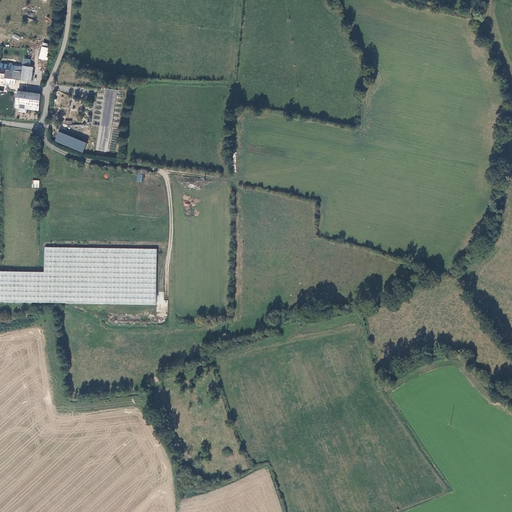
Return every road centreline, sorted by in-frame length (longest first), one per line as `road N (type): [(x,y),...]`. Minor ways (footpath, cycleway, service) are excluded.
road 1 (track): [(165,300),(170,185),(157,170),(73,157),(50,145),(38,124)]
road 2 (unclassified): [(0,121),(29,126),(43,117),(69,0)]
